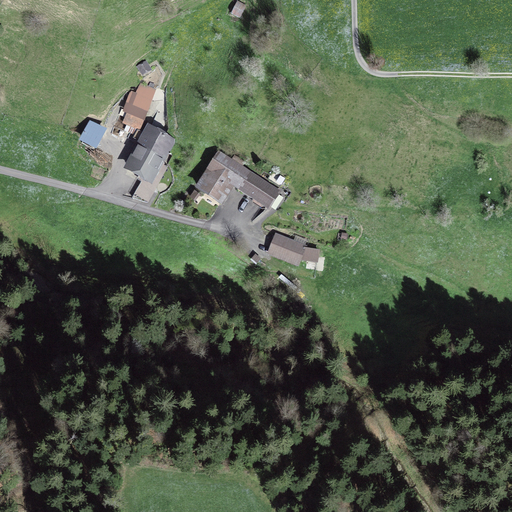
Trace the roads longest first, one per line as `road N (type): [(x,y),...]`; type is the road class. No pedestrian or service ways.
road 1 (track): [(246,215),(210,228),(0,170)]
road 2 (track): [(354,0),(356,60),(366,71),(511,75)]
